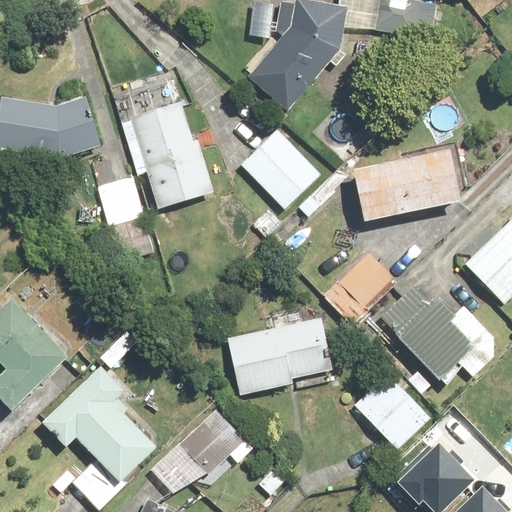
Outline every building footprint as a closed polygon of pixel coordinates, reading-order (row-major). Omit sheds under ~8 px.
[(337,0),(284,0),(282,40),(249,72),(290,113),(349,55),(351,35),(380,38),(383,0),(344,0),(344,1),(337,0)] [(272,1),(251,0),(250,36),(271,36),(272,1)] [(0,122),(0,146),(72,154),(112,142),(96,90),(64,100),(3,94),(0,122)] [(194,98),(136,116),(163,208),(222,191),(194,98)] [(340,101),(316,127),(352,160),(376,135),(340,101)] [(253,124),(228,150),(291,209),(330,168),(282,122),(268,138),(253,124)] [(467,143),(362,163),(373,221),(478,201),(467,143)] [(357,183),(341,167),(299,207),(315,223),(357,183)] [(141,172),(99,182),(110,227),(153,216),(141,172)] [(511,217),(467,260),(508,303),(511,298),(511,217)] [(376,248),(325,293),(354,325),(405,280),(376,248)] [(416,284),(382,316),(452,388),(504,337),(457,288),(438,307),(416,284)] [(86,353),(24,291),(0,314),(0,376),(2,378),(0,379),(0,387),(25,413),(86,353)] [(328,311),(236,332),(250,391),(342,369),(328,311)] [(105,358),(46,419),(75,447),(85,438),(100,453),(73,481),(104,511),(172,440),(133,403),(143,394),(105,358)] [(402,373),(362,406),(399,450),(439,416),(402,373)] [(212,411),(152,468),(183,501),(243,444),(212,411)] [(423,497),(436,510),(474,474),(437,437),(396,478),(419,501),(423,497)] [(507,511),(483,485),(452,511),(507,511)] [(184,511),(154,495),(144,511),(184,511)]
